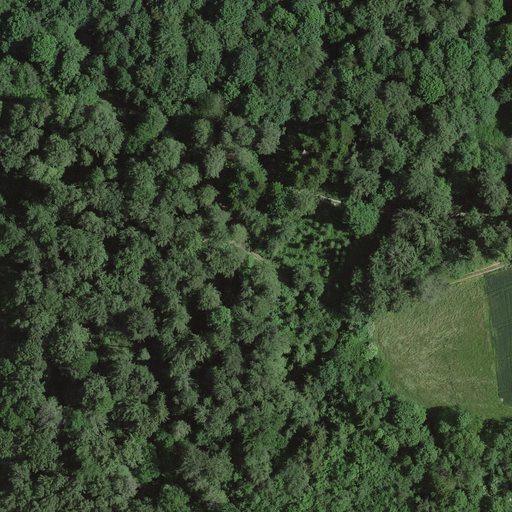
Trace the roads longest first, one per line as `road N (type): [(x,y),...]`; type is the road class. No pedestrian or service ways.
road 1 (track): [(0,251),(43,235),(112,231),(233,241),(348,314),(511,262)]
road 2 (track): [(0,102),(107,108),(167,123),(288,187),(342,204),(511,216)]
road 3 (track): [(348,314),(330,354),(260,424),(165,453),(16,459),(0,489)]
road 4 (track): [(167,123),(222,201),(233,241)]
